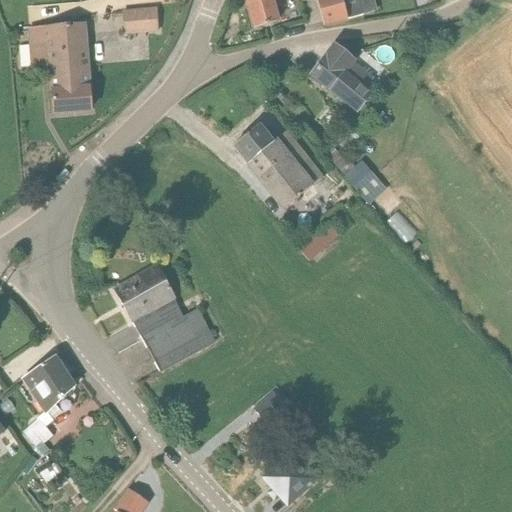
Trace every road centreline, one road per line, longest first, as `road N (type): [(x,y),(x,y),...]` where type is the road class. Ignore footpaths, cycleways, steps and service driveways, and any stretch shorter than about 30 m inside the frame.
road 1 (unclassified): [(185,71),(405,26),(480,0)]
road 2 (unclassified): [(221,511),(100,375),(45,294)]
road 3 (unclassified): [(48,222),(185,71)]
